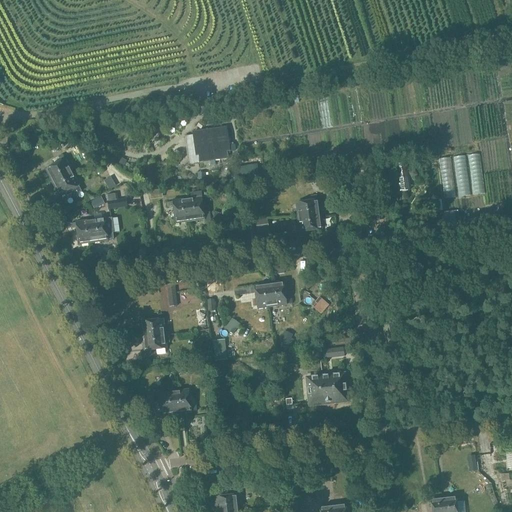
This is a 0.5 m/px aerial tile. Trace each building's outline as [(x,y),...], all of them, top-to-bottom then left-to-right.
[(197,133),(200,155),(201,162),(230,158),(229,151),(232,151),(230,131),(222,132),(202,135),(202,133),(197,133)] [(46,170),(53,182),(72,172),(63,154),(59,156),(61,162),(46,170)] [(396,160),(391,161),(391,165),(396,164),(400,191),(410,189),(406,160),(397,162),(396,160)] [(251,163),(241,165),(243,176),(259,173),(257,165),(252,166),(251,163)] [(79,185),(72,172),(53,182),(60,195),(63,200),(68,198),(65,192),(79,185)] [(159,199),(157,190),(150,191),(151,200),(159,199)] [(187,200),(190,222),(204,220),(204,223),(211,222),(210,212),(203,213),(201,192),(191,194),(191,200),(187,200)] [(298,218),(319,215),(317,195),(311,196),(311,201),(296,204),(298,218)] [(97,207),(105,203),(102,196),(91,201),(94,208),(97,207)] [(190,222),(187,200),(167,203),(167,207),(173,206),(175,224),(190,222)] [(50,213),(56,210),(53,205),(47,208),(50,213)] [(321,229),(319,215),(298,218),(301,238),(306,237),(305,231),(321,229)] [(111,219),(105,219),(91,221),(94,242),(108,240),(114,239),(111,219)] [(268,227),(267,219),(255,221),(256,228),(268,227)] [(94,242),(91,221),(76,223),(77,223),(71,224),(71,228),(77,227),(79,244),(94,242)] [(89,278),(97,277),(95,269),(88,270),(89,278)] [(269,285),(272,307),(293,304),(292,299),(285,300),(283,283),(269,285)] [(272,307),(269,285),(254,287),(235,290),(236,296),(255,294),(257,309),(272,307)] [(142,322),(143,337),(164,334),(162,315),(158,315),(159,320),(148,322),(142,322)] [(231,320),(225,329),(233,334),(239,326),(231,320)] [(385,334),(401,331),(400,323),(384,326),(385,334)] [(284,331),(280,342),(288,346),(293,335),(284,331)] [(402,338),(401,331),(385,334),(386,341),(402,338)] [(146,357),(152,356),(151,351),(166,349),(164,334),(143,337),(145,351),(146,357)] [(402,338),(386,341),(388,348),(404,345),(402,338)] [(225,341),(213,342),(215,360),(227,359),(225,341)] [(292,355),(281,357),(282,363),(293,362),(292,355)] [(325,375),(328,404),(347,402),(344,373),(325,375)] [(309,406),(328,404),(325,375),(306,378),(309,406)] [(188,390),(174,392),(177,413),(191,412),(197,411),(196,405),(190,406),(188,390)] [(177,413),(174,392),(160,394),(154,394),(154,399),(160,398),(162,415),(177,413)] [(216,511),(218,511),(238,510),(236,491),(230,492),(230,496),(215,498),(216,511)] [(462,497),(443,499),(444,511),(457,511),(457,503),(462,502),(462,497)] [(444,511),(443,499),(430,501),(431,511),(444,511)]
